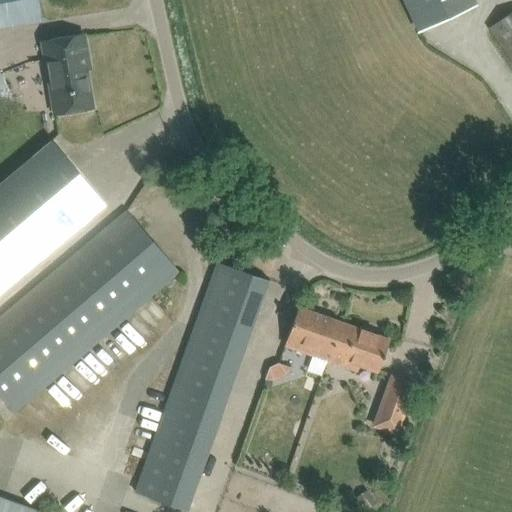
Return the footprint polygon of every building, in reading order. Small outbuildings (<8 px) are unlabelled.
[(39,0),(0,0),(0,21),(42,14),(39,0)] [(474,0),(405,0),(420,31),(477,4),(474,0)] [(511,12),(490,28),(511,59),(511,12)] [(76,34),(39,40),(52,113),(85,108),(79,70),(82,69),(76,34)] [(0,72),(0,108),(16,100),(0,72)] [(8,121),(13,146),(45,141),(40,115),(8,121)] [(46,147),(30,160),(0,185),(0,291),(83,223),(98,210),(46,147)] [(126,211),(111,224),(0,317),(0,395),(14,412),(178,272),(126,211)] [(225,226),(217,232),(223,240),(231,234),(225,226)] [(218,262),(211,281),(176,383),(137,493),(189,511),(228,401),(269,280),(218,262)] [(390,340),(299,307),(285,345),(358,371),(360,365),(378,372),(390,340)] [(271,379),(290,370),(285,360),(266,369),(271,379)] [(391,374),(373,427),(399,436),(417,383),(391,374)] [(39,511),(0,497),(0,511),(39,511)]
